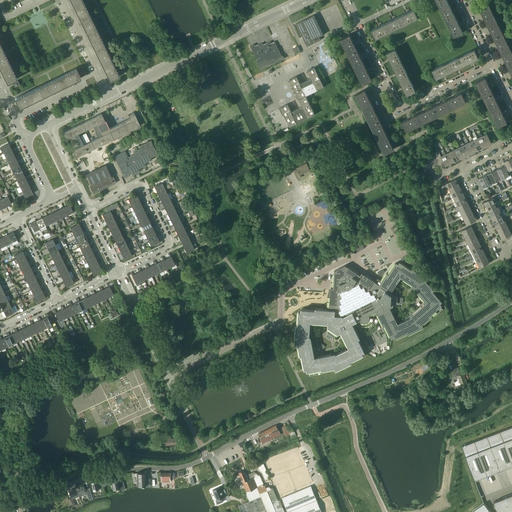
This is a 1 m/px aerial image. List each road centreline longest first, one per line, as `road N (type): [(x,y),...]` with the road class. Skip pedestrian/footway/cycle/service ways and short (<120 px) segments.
road 1 (unclassified): [(207,457),(398,368),(511,301)]
road 2 (residential): [(109,94),(305,0)]
road 3 (residential): [(18,511),(87,478),(207,457)]
road 4 (unclassified): [(168,376),(278,323),(281,292),(313,281)]
road 5 (residential): [(502,257),(462,171),(511,146)]
road 6 (residential): [(86,209),(140,184),(168,246)]
